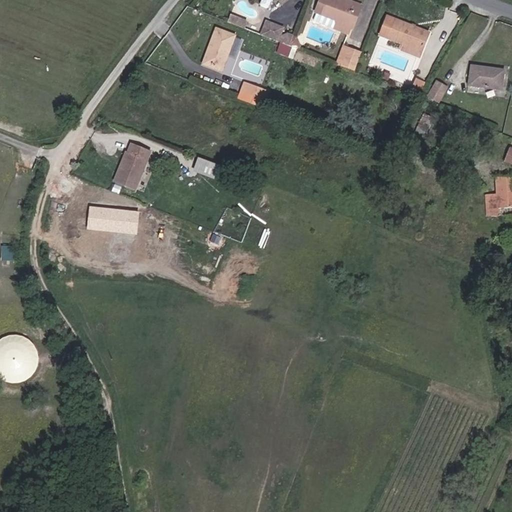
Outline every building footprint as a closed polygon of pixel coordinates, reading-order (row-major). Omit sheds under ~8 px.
[(346,17),(339,14),(343,0),(310,0),(308,6),(330,14),(327,22),(342,28),(346,17)] [(346,17),(348,17),(354,0),(343,0),(339,14),(346,17)] [(330,14),(308,6),(305,14),(327,22),(330,14)] [(239,18),(230,14),(228,20),(237,23),(239,18)] [(418,51),(426,31),(390,16),(382,36),(399,43),(418,51)] [(276,24),(259,17),(254,30),(271,37),(276,24)] [(203,63),(221,70),(232,35),(214,29),(203,63)] [(275,32),(273,37),(282,41),(286,32),(280,30),(275,32)] [(414,50),(395,42),(393,47),(412,55),(414,50)] [(335,62),(349,67),(356,48),(342,43),(335,62)] [(469,85),(503,89),(505,69),(471,66),(469,85)] [(431,83),(443,89),(451,73),(439,68),(431,83)] [(374,76),(380,78),(382,71),(376,69),(374,76)] [(244,89),(267,98),(271,87),(248,79),(244,89)] [(155,153),(138,146),(134,156),(131,155),(121,183),(141,190),(155,153)] [(501,159),(511,162),(511,148),(505,146),(501,159)] [(226,170),(199,159),(195,171),(221,181),(226,170)] [(498,203),(511,202),(511,171),(497,173),(497,189),(487,190),(488,211),(499,210),(498,203)] [(191,188),(170,180),(164,198),(184,206),(191,188)] [(3,259),(15,260),(17,246),(4,245),(3,259)] [(324,333),(332,335),(335,329),(327,326),(324,333)] [(0,373),(31,385),(40,360),(31,357),(36,343),(7,333),(1,350),(6,352),(0,367),(0,373)]
